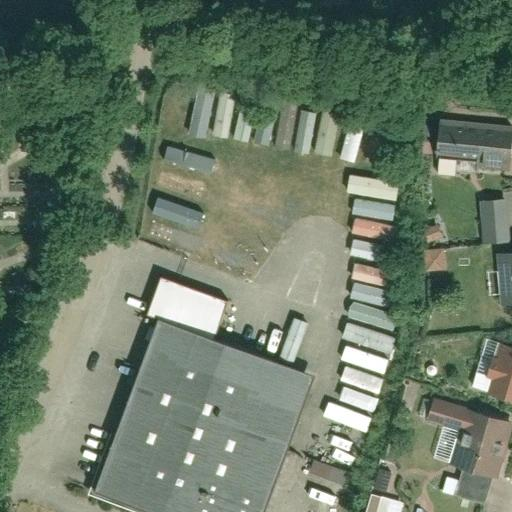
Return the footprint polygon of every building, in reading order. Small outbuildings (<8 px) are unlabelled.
[(236,138),(253,143),(267,98),(249,93),(236,138)] [(261,141),(360,158),(359,165),(377,168),(386,117),(269,97),(261,141)] [(511,173),(511,128),(446,121),(442,166),(511,173)] [(176,127),(170,143),(214,161),(221,144),(176,127)] [(168,151),(162,166),(207,184),(213,168),(168,151)] [(166,174),(161,190),(204,205),(210,190),(166,174)] [(161,195),(155,209),(198,227),(204,212),(161,195)] [(403,219),(404,202),(358,199),(357,215),(403,219)] [(511,200),(486,202),(488,243),(511,241),(511,200)] [(360,217),(357,233),(402,242),(406,226),(360,217)] [(156,220),(151,236),(199,253),(205,237),(156,220)] [(430,233),(433,244),(449,239),(446,228),(430,233)] [(431,273),(451,271),(449,249),(429,251),(431,273)] [(511,254),(503,255),(505,305),(511,304),(511,254)] [(403,288),(407,271),(358,259),(353,275),(403,288)] [(165,279),(151,314),(164,319),(98,490),(153,511),(271,511),(322,379),(216,338),(229,304),(165,279)] [(401,307),(406,294),(362,281),(358,294),(401,307)] [(365,302),(359,318),(402,334),(408,318),(365,302)] [(357,323),(352,339),(394,353),(399,337),(357,323)] [(377,408),(387,376),(389,376),(395,359),(348,345),(333,395),(377,408)] [(489,393),(511,400),(511,347),(504,345),(489,393)] [(496,478),(502,480),(511,445),(511,420),(440,399),(433,423),(464,432),(454,465),(468,470),(496,478)] [(313,473),(345,480),(348,467),(316,460),(313,473)] [(489,503),(496,478),(468,470),(461,495),(489,503)] [(406,511),(408,503),(375,495),(370,511),(406,511)]
